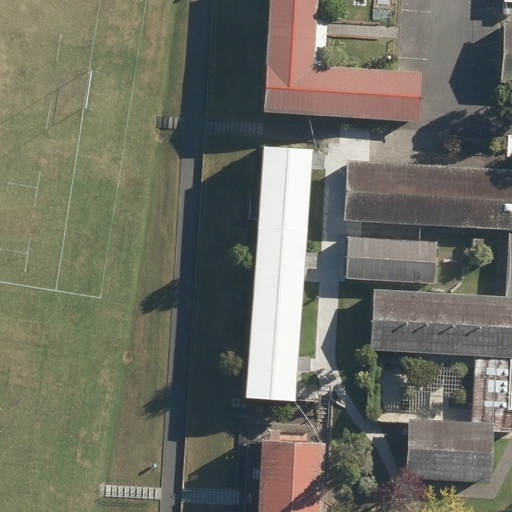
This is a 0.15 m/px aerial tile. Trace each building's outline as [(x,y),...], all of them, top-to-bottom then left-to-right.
[(270,0),(264,115),(419,125),(421,75),(325,69),(328,20),(317,19),(318,0),(270,0)] [(503,18),(511,17),(511,5),(503,6),(503,18)] [(502,86),(511,86),(511,25),(504,25),(502,86)] [(246,400),(296,403),(298,374),(310,375),(311,361),(299,360),(305,270),(318,271),(319,258),(305,257),(311,172),(325,173),(326,156),(313,155),(313,152),(263,149),(246,400)] [(511,172),(347,163),(344,223),(510,232),(506,299),(374,292),(370,351),(475,357),(472,426),(410,422),(406,482),(491,487),(494,435),(511,435),(511,172)] [(345,280),(435,286),(438,245),(347,239),(345,280)] [(258,511),(321,511),(325,446),(261,443),(258,511)]
